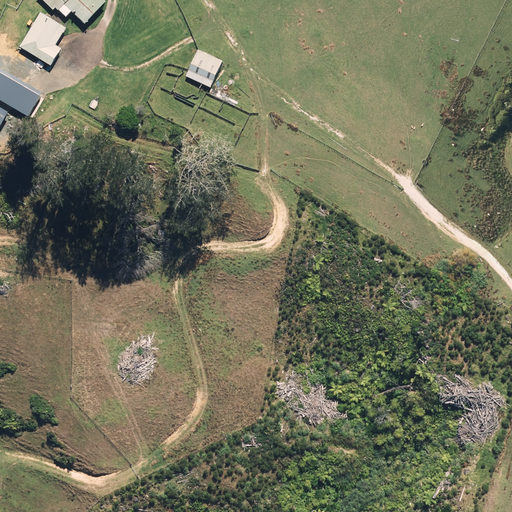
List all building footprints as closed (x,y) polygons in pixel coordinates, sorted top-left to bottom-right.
[(104,0),(41,0),(57,13),(58,12),(67,19),(71,14),(84,26),(106,1),(104,0)] [(66,31),(43,16),(22,49),(51,67),(61,51),(56,47),(66,31)] [(210,90),(223,62),(198,50),(185,78),(210,90)] [(0,123),(28,75),(12,66),(0,85),(0,123)] [(42,99),(26,91),(16,109),(32,117),(42,99)]
